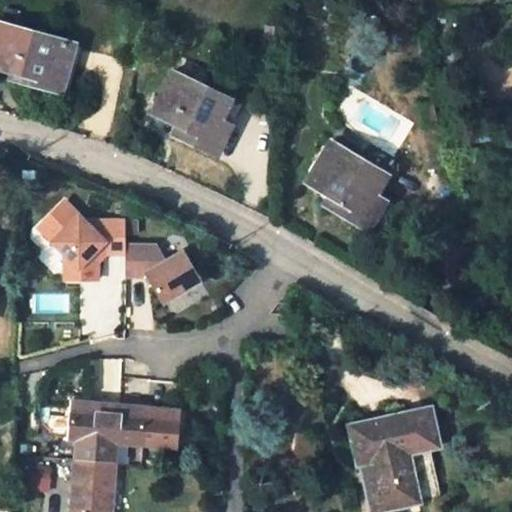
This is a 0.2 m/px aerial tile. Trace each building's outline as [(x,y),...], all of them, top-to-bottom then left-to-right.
[(28,76),(26,83),(60,92),(72,46),(0,27),(0,68),(12,71),(28,76)] [(12,71),(10,79),(26,83),(28,76),(12,71)] [(222,120),(232,99),(173,71),(153,112),(178,124),(188,128),(183,138),(218,155),(233,124),(222,120)] [(178,124),(173,133),(183,138),(188,128),(178,124)] [(375,195),(387,176),(330,142),(306,182),(329,197),(338,202),(334,209),(368,229),(385,201),(375,195)] [(329,197),(325,204),(334,209),(338,202),(329,197)] [(105,257),(122,257),(122,246),(121,224),(84,225),(83,205),(61,206),(42,228),(58,242),(53,247),(67,259),(82,272),(82,283),(100,283),(100,266),(105,257)] [(42,228),(37,233),(53,247),(58,242),(42,228)] [(153,247),(122,246),(122,257),(122,279),(147,278),(162,304),(198,283),(180,253),(163,263),(153,247)] [(82,272),(67,259),(67,283),(82,283),(82,272)] [(189,306),(206,299),(199,285),(183,293),(189,306)] [(484,306),(481,292),(465,294),(468,309),(484,306)] [(442,445),(433,406),(423,408),(349,424),(358,464),(368,462),(380,511),(440,498),(428,448),(439,445),(442,445)] [(178,416),(160,415),(70,410),(68,439),(76,440),(115,442),(142,443),(143,450),(156,451),(176,452),(178,416)] [(76,440),(75,459),(114,462),(115,442),(76,440)] [(109,511),(114,462),(75,459),(70,511),(109,511)] [(49,468),(29,468),(29,491),(48,491),(49,468)]
